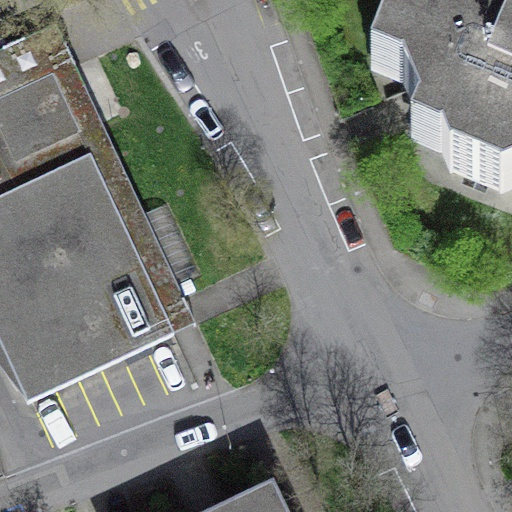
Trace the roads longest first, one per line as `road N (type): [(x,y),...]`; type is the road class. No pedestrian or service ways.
road 1 (residential): [(207,0),(363,363)]
road 2 (residential): [(31,511),(363,363)]
road 3 (residential): [(363,363),(434,511)]
road 4 (residential): [(363,363),(511,326)]
